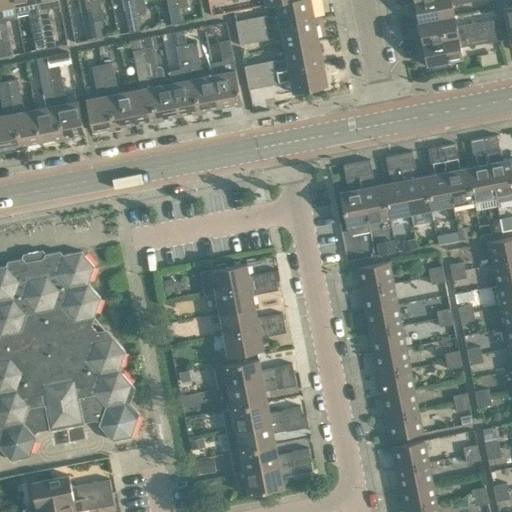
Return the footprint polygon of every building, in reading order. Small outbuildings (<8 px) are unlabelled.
[(0,0),(0,35),(2,44),(3,54),(14,52),(12,42),(7,17),(18,15),(15,2),(15,0),(0,0)] [(37,0),(15,0),(15,2),(23,0),(26,0),(33,32),(34,32),(37,47),(46,45),(37,0)] [(37,0),(46,45),(56,43),(52,22),(49,9),(52,5),(61,3),(60,0),(37,0)] [(90,0),(80,0),(85,24),(88,37),(97,35),(94,18),(90,0)] [(90,0),(94,18),(103,17),(105,16),(101,0),(90,0)] [(134,0),(124,0),(127,14),(130,29),(140,27),(137,12),(134,0)] [(134,0),(137,12),(147,10),(145,0),(134,0)] [(249,16),(237,18),(239,29),(251,27),(315,15),(311,0),(276,0),(278,12),(269,13),(269,12),(249,16)] [(415,0),(419,19),(454,12),(452,2),(460,0),(415,0)] [(179,2),(169,4),(172,20),(172,21),(182,19),(180,6),(179,2)] [(454,12),(419,19),(424,40),(500,25),(498,15),(471,20),(457,23),(454,12)] [(251,27),(239,29),(241,41),(253,39),(273,35),(273,34),(282,32),(285,44),(319,37),(315,15),(251,27)] [(103,17),(94,18),(97,35),(98,35),(106,34),(103,17)] [(500,25),(424,40),(428,62),(431,61),(432,64),(434,65),(446,63),(448,61),(447,58),(463,55),(461,44),(475,41),(475,42),(502,37),(500,25)] [(184,27),(176,28),(179,42),(187,41),(184,27)] [(152,33),(142,35),(144,45),(154,43),(152,33)] [(142,35),(132,37),(134,47),(144,45),(142,35)] [(223,57),(212,59),(214,71),(215,71),(221,104),(243,99),(231,37),(220,39),(223,57)] [(277,56),(245,62),(247,75),(260,72),(324,60),(319,37),(285,44),(287,56),(278,58),(277,56)] [(197,39),(187,41),(200,108),(221,104),(215,71),(214,71),(203,73),(197,39)] [(181,66),(170,68),(171,74),(172,79),(178,112),(200,108),(187,41),(179,42),(177,43),(181,66)] [(157,62),(154,43),(144,45),(157,116),(178,112),(172,79),(171,74),(167,75),(165,73),(163,64),(161,62),(157,62)] [(141,85),(130,88),(136,120),(157,116),(144,45),(134,47),(141,85)] [(70,49),(48,53),(63,134),(85,130),(79,98),(67,100),(60,62),(72,59),(70,49)] [(47,104),(36,106),(42,138),(63,134),(48,53),(37,55),(47,104)] [(113,59),(103,61),(115,124),(136,120),(130,88),(119,90),(113,59)] [(324,60),(260,72),(262,83),(282,80),(282,78),(291,76),(294,89),(328,83),(324,60)] [(99,94),(87,96),(93,128),(115,124),(103,61),(93,63),(99,94)] [(260,72),(247,75),(250,86),(262,83),(260,72)] [(18,76),(8,78),(21,142),(42,138),(36,106),(25,108),(18,76)] [(0,112),(0,146),(21,142),(8,78),(0,79),(0,89),(4,112),(0,112)] [(498,131),(484,134),(496,193),(496,196),(499,198),(511,195),(511,159),(511,155),(503,157),(500,144),(498,135),(498,131)] [(476,162),(468,164),(475,197),(496,193),(484,134),(471,136),(472,140),(474,152),(476,151),(478,159),(476,162)] [(455,139),(442,142),(443,146),(453,201),(475,197),(468,164),(460,165),(458,155),(456,144),(455,139)] [(436,170),(426,172),(432,205),(453,201),(443,146),(442,142),(429,145),(429,149),(432,160),(434,160),(436,170)] [(413,148),(399,150),(411,209),(432,205),(426,172),(418,174),(416,163),(414,152),(413,148)] [(391,178),(383,180),(390,214),(411,209),(399,150),(386,153),(387,157),(389,168),(391,178)] [(370,156),(357,159),(369,218),(390,214),(383,180),(375,182),(373,171),(370,156)] [(349,187),(340,189),(348,228),(353,231),(371,227),(369,218),(357,159),(344,161),(345,165),(347,177),(349,187)] [(500,217),(489,219),(492,230),(502,228),(500,217)] [(470,223),(459,225),(461,237),(472,235),(470,223)] [(447,230),(437,232),(439,241),(449,239),(447,230)] [(511,234),(490,239),(494,261),(511,257),(511,234)] [(415,235),(403,238),(405,247),(418,245),(415,235)] [(395,237),(377,240),(379,252),(397,249),(395,237)] [(0,264),(0,444),(11,457),(31,453),(37,434),(35,431),(38,429),(96,417),(100,419),(99,422),(113,437),(132,433),(141,410),(131,399),(136,385),(121,367),(126,349),(108,327),(98,329),(92,322),(101,295),(89,281),(95,263),(82,248),(63,252),(60,248),(8,258),(7,263),(0,264)] [(511,257),(494,261),(498,282),(511,279),(511,257)] [(390,258),(357,265),(362,287),(394,280),(390,258)] [(464,258),(451,261),(453,269),(466,266),(464,258)] [(248,260),(202,269),(206,291),(216,289),(277,277),(281,277),(279,267),(275,268),(250,272),(248,260)] [(443,262),(430,265),(431,273),(445,270),(443,262)] [(466,266),(453,269),(454,276),(467,274),(466,266)] [(445,270),(431,273),(433,280),(446,278),(445,270)] [(173,275),(164,277),(167,290),(176,288),(173,275)] [(277,277),(216,289),(221,310),(256,303),(254,291),(279,287),(277,277)] [(511,279),(498,282),(502,303),(511,301),(511,279)] [(394,280),(362,287),(366,308),(398,301),(394,280)] [(475,287),(457,290),(459,300),(476,297),(475,287)] [(473,300),(459,303),(461,311),(474,309),(473,300)] [(398,301),(366,308),(370,329),(403,323),(398,301)] [(511,301),(502,303),(506,324),(511,323),(511,301)] [(256,303),(221,310),(225,331),(285,319),(283,310),(258,315),(256,303)] [(451,305),(438,307),(439,315),(453,313),(451,305)] [(474,309),(461,311),(462,319),(476,316),(474,309)] [(453,313),(439,315),(441,323),(454,320),(453,313)] [(285,319),(225,331),(229,353),(264,346),(262,334),(287,329),(285,319)] [(403,323),(370,329),(374,350),(407,344),(403,323)] [(481,343),(468,345),(469,354),(483,351),(481,343)] [(407,344),(374,350),(378,371),(411,365),(407,344)] [(460,347),(446,350),(448,358),(461,355),(460,347)] [(483,351),(469,354),(471,361),(484,358),(483,351)] [(259,355),(215,364),(219,386),(229,384),(295,371),(293,360),(275,364),(261,367),(259,355)] [(461,355),(448,358),(449,365),(463,363),(461,355)] [(411,365),(378,371),(382,392),(415,386),(411,365)] [(190,366),(180,368),(182,379),(192,377),(190,366)] [(295,371),(229,384),(233,405),(268,398),(265,387),(279,385),(279,386),(297,382),(295,371)] [(489,385),(476,388),(477,396),(491,393),(489,385)] [(415,386),(382,392),(387,414),(419,407),(415,386)] [(468,389),(454,392),(456,400),(470,397),(468,389)] [(491,393),(477,396),(479,404),(492,401),(491,393)] [(470,397),(456,400),(457,408),(471,405),(470,397)] [(226,406),(224,410),(227,425),(229,428),(303,414),(303,413),(301,403),(283,406),(283,407),(270,410),(268,398),(233,405),(226,406)] [(419,407),(387,414),(391,435),(391,436),(423,429),(419,407)] [(229,428),(228,431),(231,446),(234,449),(276,441),(274,430),(287,427),(287,428),(305,425),(309,424),(307,412),(303,413),(303,414),(229,428)] [(471,412),(461,413),(463,421),(472,419),(471,412)] [(493,424),(483,426),(485,436),(495,434),(493,424)] [(204,434),(190,437),(192,447),(206,444),(204,434)] [(425,437),(392,443),(397,465),(429,459),(425,437)] [(500,437),(486,439),(488,448),(501,445),(500,437)] [(234,449),(232,452),(235,467),(238,470),(246,468),(246,469),(311,456),(309,445),(291,448),(291,449),(278,452),(276,441),(234,449)] [(478,441),(465,444),(466,452),(479,449),(478,441)] [(501,445),(488,448),(489,455),(503,452),(501,445)] [(479,449),(466,452),(467,459),(481,457),(479,449)] [(215,455),(198,458),(200,470),(217,468),(215,455)] [(311,456),(246,469),(250,489),(249,489),(249,490),(284,484),(282,472),(295,470),(314,467),(311,456)] [(429,459),(397,465),(401,487),(433,480),(429,459)] [(33,479),(28,480),(33,505),(38,504),(113,489),(110,475),(74,483),(71,481),(69,472),(33,479)] [(508,479),(494,482),(496,490),(509,487),(508,479)] [(433,480),(401,487),(405,508),(438,501),(433,480)] [(486,483),(473,486),(474,494),(488,492),(486,483)] [(509,487),(496,490),(497,497),(511,495),(509,487)] [(113,489),(38,504),(38,505),(39,511),(76,511),(76,509),(115,501),(113,489)] [(488,492),(474,494),(476,501),(489,499),(488,492)] [(439,511),(438,501),(405,508),(405,511),(439,511)]
